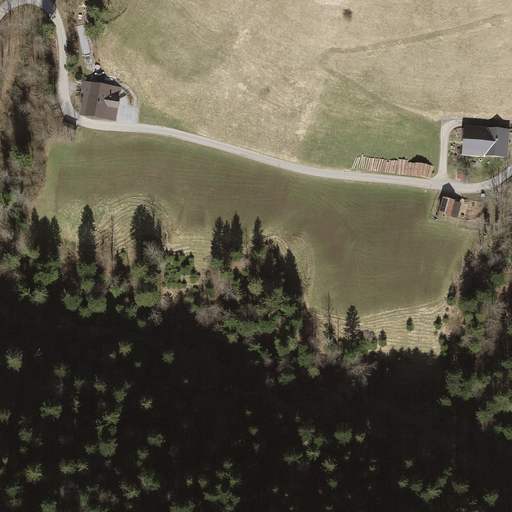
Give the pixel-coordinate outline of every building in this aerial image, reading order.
[(88,83),(83,115),(115,120),(120,88),(88,83)] [(486,156),(486,155),(487,131),(463,129),(462,141),(464,142),(463,155),(468,155),(468,158),(473,158),(473,155),(486,156)] [(487,131),(486,155),(505,156),(506,151),(506,139),(507,132),(487,131)] [(453,213),(460,214),(463,199),(456,198),(453,213)] [(443,199),(440,215),(452,217),(455,201),(443,199)]
